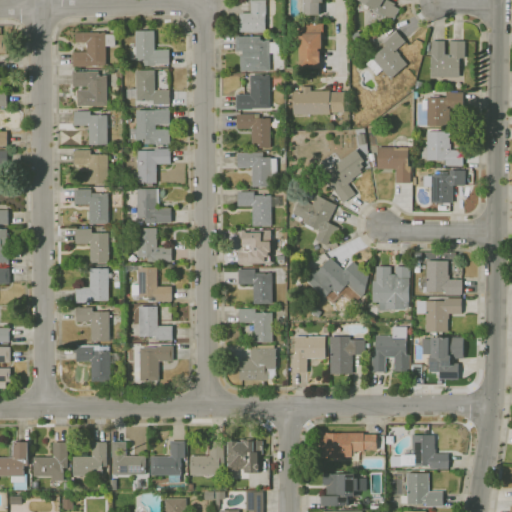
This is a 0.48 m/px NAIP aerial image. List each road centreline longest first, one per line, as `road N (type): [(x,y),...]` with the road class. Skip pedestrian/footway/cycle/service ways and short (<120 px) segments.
road 1 (residential): [(498,0),(495,372),(477,511)]
road 2 (residential): [(491,406),(45,407)]
road 3 (residential): [(41,0),(45,407)]
road 4 (residential): [(203,3),(207,405)]
road 5 (residential): [(203,3),(0,8)]
